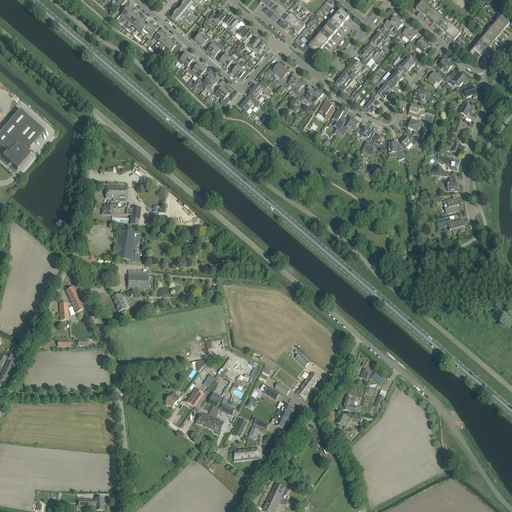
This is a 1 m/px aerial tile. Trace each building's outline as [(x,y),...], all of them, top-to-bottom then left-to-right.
[(197,6),(191,2),(189,0),(186,0),(185,2),(185,1),(183,3),(189,9),(192,6),(195,9),(195,8),(197,10),(198,8),(197,6)] [(267,9),(274,1),(274,0),(269,0),(264,6),(267,9)] [(271,12),(278,4),(274,1),(267,9),(271,12)] [(419,13),(427,4),(423,1),(416,10),(419,13)] [(274,15),(281,6),(283,5),(279,2),(278,4),(271,12),(274,15)] [(187,11),(189,9),(183,3),(181,5),(182,5),(179,8),(188,16),(190,14),(187,11)] [(423,16),(430,7),(427,4),(419,13),(423,16)] [(278,18),(285,9),(281,6),(274,15),(278,18)] [(426,19),(433,10),(430,7),(423,16),(426,19)] [(126,17),(131,11),(127,8),(122,14),(120,16),(124,19),(126,17)] [(186,18),(188,16),(179,8),(177,11),(176,11),(175,13),(181,18),(183,16),(186,18)] [(281,21),(288,12),(285,9),(278,18),(281,21)] [(430,22),(437,13),(433,10),(426,19),(430,22)] [(128,23),(135,15),(131,11),(126,17),(124,19),(128,23)] [(346,21),(349,18),(341,11),(338,14),(346,21)] [(292,15),(288,12),(281,21),(284,24),(292,15)] [(288,27),(295,18),(297,15),(294,12),(292,15),(284,24),(288,27)] [(346,21),(338,14),(335,12),(332,15),(335,18),(343,25),(346,21)] [(179,21),(181,18),(175,13),(173,15),(171,18),(180,26),(181,24),(182,23),(179,21)] [(220,23),(224,19),(225,17),(221,13),(217,17),(213,13),(209,18),(213,22),(215,20),(219,24),(220,23)] [(433,25),(440,16),(437,13),(430,22),(433,25)] [(132,26),(139,18),(135,15),(128,23),(132,26)] [(437,27),(444,19),(440,16),(433,25),(437,27)] [(228,27),(234,20),(230,17),(226,20),(224,19),(220,23),(222,25),(224,24),(228,27)] [(393,28),(399,21),(395,17),(391,22),(389,20),(385,24),(389,28),(391,26),(393,28)] [(498,21),(507,28),(510,24),(501,17),(498,21)] [(136,30),(138,28),(143,22),(139,18),(132,26),(136,30)] [(291,29),(298,21),(295,18),(288,27),(291,29)] [(340,28),(343,25),(335,18),(332,21),(340,28)] [(507,28),(498,21),(495,18),(492,22),(504,31),(507,28)] [(440,30),(447,22),(444,19),(437,27),(440,30)] [(233,35),(237,30),(235,28),(238,24),(234,20),(228,27),(231,30),(229,31),(233,35)] [(285,29),(287,26),(280,21),(278,24),(285,29)] [(295,32),(302,24),(298,21),(291,29),(295,32)] [(337,32),(340,28),(332,21),(329,24),(337,32)] [(398,36),(402,31),(400,29),(403,25),(399,21),(393,28),(396,30),(394,32),(398,36)] [(148,25),(147,25),(143,22),(138,28),(142,32),(144,30),(148,25)] [(443,33),(451,25),(447,22),(440,30),(443,33)] [(501,35),(504,31),(492,22),(489,25),(493,28),(501,35)] [(148,33),(153,27),(149,23),(147,25),(148,25),(144,30),(148,33)] [(295,32),(298,35),(305,27),(302,24),(295,32)] [(334,35),(337,32),(329,24),(326,28),(334,35)] [(447,36),(454,28),(451,25),(443,33),(447,36)] [(152,37),(154,34),(158,30),(153,27),(148,33),(152,37)] [(241,39),(247,32),(243,28),(239,32),(237,30),(233,35),(235,37),(237,35),(241,39)] [(332,38),(334,35),(326,28),(323,31),(332,38)] [(450,39),(457,31),(454,28),(447,36),(450,39)] [(498,38),(501,35),(493,28),(490,31),(498,38)] [(197,37),(194,41),(198,44),(206,35),(200,29),(195,35),(197,37)] [(404,42),(412,33),(408,29),(405,33),(402,31),(398,36),(404,42)] [(498,38),(490,31),(487,29),(484,32),(495,42),(498,38)] [(329,42),(332,38),(323,31),(320,35),(329,42)] [(450,39),(454,42),(461,34),(457,31),(450,39)] [(158,42),(165,34),(164,33),(163,34),(162,34),(159,32),(156,36),(154,38),(158,42)] [(246,46),(250,41),(248,39),(251,35),(247,32),(241,39),(244,41),(242,43),(246,46)] [(492,45),(495,42),(484,32),(481,35),(492,45)] [(390,39),(389,37),(385,34),(383,37),(379,33),(375,38),(381,43),(384,46),(388,41),(390,39)] [(411,47),(415,42),(413,40),(417,36),(412,33),(404,42),(411,47)] [(160,48),(168,39),(165,37),(166,36),(166,35),(165,34),(158,42),(160,44),(158,46),(160,48)] [(207,46),(212,40),(206,35),(198,44),(202,47),(205,44),(207,46)] [(326,45),(329,42),(320,35),(317,38),(326,45)] [(489,49),(492,45),(481,35),(478,39),(481,41),(489,49)] [(323,49),(326,45),(317,38),(314,41),(323,49)] [(379,45),(381,43),(375,38),(371,42),(375,45),(373,48),(380,54),(383,51),(381,49),(382,48),(379,45)] [(166,49),(173,41),(172,41),(171,41),(170,41),(168,39),(160,48),(162,49),(162,50),(164,47),(166,49)] [(254,50),(260,43),(256,39),(253,43),(250,41),(246,46),(249,48),(250,46),(254,50)] [(210,55),(216,48),(219,45),(212,40),(207,46),(209,48),(206,51),(210,55)] [(420,50),(425,44),(421,40),(418,44),(415,42),(411,47),(415,51),(418,49),(420,50)] [(174,43),(174,42),(173,41),(166,49),(169,51),(166,53),(168,55),(171,53),(173,50),(176,46),(173,44),(174,43)] [(320,52),(323,49),(314,41),(311,45),(320,52)] [(486,52),(489,49),(481,41),(478,45),(486,52)] [(478,45),(475,42),(472,46),(475,48),(483,55),(486,52),(478,45)] [(256,56),(257,57),(260,60),(263,57),(263,55),(262,54),(264,52),(261,50),(265,47),(260,43),(254,50),(253,52),(257,55),(256,56)] [(420,55),(421,55),(424,59),(429,54),(426,52),(430,48),(425,44),(420,50),(422,53),(420,55)] [(216,48),(210,55),(214,58),(218,54),(220,51),(221,51),(222,49),(221,47),(220,45),(219,46),(219,45),(216,48)] [(317,56),(320,52),(311,45),(308,48),(317,56)] [(373,48),(371,50),(367,47),(363,51),(372,59),(375,55),(377,53),(380,55),(380,54),(373,48)] [(480,59),(472,52),(468,48),(465,52),(469,55),(477,62),(480,59)] [(480,59),(483,55),(475,48),(472,52),(480,59)] [(370,61),(372,59),(363,51),(359,56),(364,59),(361,62),(366,66),(368,68),(370,66),(368,64),(370,61)] [(413,58),(408,54),(407,53),(401,60),(411,69),(415,64),(411,61),(413,58)] [(175,58),(173,60),(177,63),(178,63),(181,66),(183,64),(189,57),(185,54),(182,58),(178,55),(175,58)] [(223,65),(229,59),(225,55),(219,62),(223,65)] [(232,67),(237,61),(231,56),(229,59),(223,65),(227,69),(230,65),(232,67)] [(189,57),(183,64),(187,68),(189,70),(192,66),(190,65),(193,61),(189,57)] [(407,73),(411,69),(401,60),(397,64),(395,67),(396,68),(401,72),(403,70),(407,73)] [(443,69),(447,73),(452,67),(444,60),(438,68),(441,71),(443,69)] [(241,69),(243,67),(237,61),(232,67),(234,69),(231,73),(235,76),(241,69)] [(366,66),(361,62),(359,64),(355,61),(352,65),(358,71),(360,68),(363,70),(366,66)] [(192,66),(189,70),(191,72),(190,74),(194,77),(202,68),(197,65),(194,68),(192,66)] [(278,76),(284,69),(279,65),(274,70),(272,68),(268,72),(269,73),(268,74),(270,76),(271,75),(273,77),(276,74),(278,76)] [(358,71),(352,65),(348,69),(352,73),(350,75),(355,79),(358,83),(360,81),(356,78),(361,73),(358,71)] [(195,82),(194,84),(194,85),(196,86),(198,84),(200,82),(203,78),(201,77),(206,72),(202,68),(194,77),(198,79),(195,82)] [(399,74),(401,72),(396,68),(393,72),(395,74),(393,77),(400,82),(403,78),(399,74)] [(250,73),(247,70),(245,69),(243,71),(241,69),(235,76),(239,79),(242,76),(245,78),(250,73)] [(287,81),(284,79),(289,73),(284,69),(278,76),(280,78),(279,80),(280,81),(278,83),(282,87),(287,81)] [(439,85),(439,84),(443,80),(434,72),(430,77),(427,81),(434,86),(437,83),(439,85)] [(355,79),(350,75),(348,78),(344,74),(340,79),(346,84),(349,86),(355,79)] [(468,81),(461,75),(461,74),(457,79),(454,76),(453,77),(451,79),(449,82),(454,86),(456,84),(459,87),(463,83),(465,85),(468,81)] [(396,87),(400,82),(393,77),(391,75),(385,82),(389,86),(392,83),(396,87)] [(200,82),(198,84),(201,86),(204,90),(213,80),(212,80),(213,79),(210,77),(209,77),(206,80),(203,79),(203,78),(200,82)] [(291,92),(299,82),(294,78),(289,83),(287,81),(282,87),(279,90),(281,92),(285,90),(284,90),(286,88),(291,92)] [(344,86),(346,84),(340,79),(336,83),(340,86),(338,89),(343,93),(346,89),(347,89),(344,86)] [(214,82),(213,80),(204,90),(209,93),(211,95),(216,89),(214,87),(217,84),(216,83),(217,82),(215,81),(214,82)] [(262,87),(266,90),(269,87),(263,82),(260,85),(262,87)] [(299,99),(303,94),(304,93),(301,90),(304,86),(299,82),(291,92),(299,99)] [(387,88),(389,86),(385,82),(381,86),(383,88),(381,90),(388,96),(392,92),(387,88)] [(262,87),(260,89),(256,86),(253,90),(260,96),(262,93),(264,95),(268,92),(266,90),(262,87)] [(224,89),(222,87),(222,88),(221,88),(218,91),(216,89),(211,95),(213,97),(214,96),(216,98),(216,99),(217,100),(219,97),(219,98),(225,91),(224,90),(224,89)] [(468,91),(467,88),(467,87),(460,90),(462,96),(464,100),(467,99),(473,96),(474,99),(477,97),(474,88),(472,89),(468,91)] [(381,90),(378,88),(376,91),(375,91),(371,91),(370,93),(373,95),(378,99),(380,97),(384,101),(388,96),(381,90)] [(262,98),(260,96),(253,90),(249,94),(255,99),(254,101),(258,105),(260,103),(259,102),(262,98)] [(434,98),(428,93),(424,90),(425,91),(423,93),(416,91),(413,101),(423,105),(425,100),(432,103),(435,99),(434,98)] [(225,107),(230,101),(226,98),(229,94),(225,91),(219,98),(222,100),(220,101),(220,103),(221,104),(225,107)] [(299,99),(296,103),(297,104),(300,100),(302,102),(307,106),(316,95),(312,92),(312,93),(310,91),(306,97),(303,94),(299,99)] [(316,95),(307,106),(309,108),(309,109),(311,110),(310,112),(313,115),(316,111),(319,107),(316,104),(320,99),(318,97),(319,97),(316,95)] [(378,99),(373,95),(372,95),(369,99),(367,99),(366,101),(376,110),(380,105),(376,102),(378,99)] [(247,100),(244,104),(250,109),(253,111),(256,108),(258,109),(260,107),(258,105),(254,101),(253,101),(251,103),(247,100)] [(372,114),(376,110),(366,101),(365,102),(365,104),(362,108),(365,111),(367,109),(372,114)] [(328,122),(332,114),(335,110),(330,107),(331,106),(326,103),(318,114),(325,119),(324,120),(328,122)] [(247,113),(250,109),(244,104),(240,108),(244,111),(242,113),(248,118),(250,116),(248,114),(247,113)] [(423,108),(419,106),(414,105),(413,108),(411,109),(410,109),(408,115),(408,116),(420,119),(421,115),(422,116),(423,116),(424,115),(425,114),(424,113),(423,112),(422,112),(423,108)] [(471,114),(472,113),(473,109),(465,105),(464,106),(461,105),(459,111),(456,116),(463,119),(465,116),(467,117),(469,113),(471,114)] [(29,149),(44,131),(20,110),(0,132),(0,146),(3,150),(5,148),(9,152),(7,151),(2,156),(18,169),(31,154),(26,150),(24,152),(23,151),(27,147),(29,149)] [(343,127),(345,124),(342,122),(346,116),(338,111),(336,115),(330,125),(337,129),(334,134),(337,136),(339,133),(343,127)] [(350,128),(355,131),(359,124),(355,121),(355,120),(349,116),(345,124),(343,127),(348,130),(350,128)] [(425,124),(418,122),(413,121),(412,123),(411,123),(410,124),(410,123),(408,129),(415,131),(413,135),(418,137),(421,138),(421,135),(420,133),(418,132),(419,128),(422,129),(424,128),(425,124)] [(466,125),(461,124),(455,122),(453,128),(454,129),(453,134),(456,135),(461,136),(463,129),(465,130),(466,125)] [(370,143),(372,138),(375,133),(374,133),(371,132),(370,132),(370,131),(369,131),(368,129),(368,128),(365,127),(364,129),(364,130),(363,130),(359,138),(370,143)] [(417,143),(410,136),(407,132),(404,135),(405,136),(400,141),(403,144),(402,145),(406,149),(411,143),(414,146),(415,146),(418,148),(420,146),(417,143)] [(382,144),(384,140),(379,137),(377,138),(374,137),(371,145),(378,148),(380,145),(382,145),(382,144)] [(456,142),(451,141),(449,140),(447,147),(451,148),(451,152),(460,154),(462,146),(455,145),(456,142)] [(403,154),(400,146),(399,143),(396,144),(395,142),(389,143),(389,148),(388,148),(389,154),(396,153),(397,156),(403,154)] [(365,143),(361,152),(362,153),(362,154),(363,154),(366,155),(366,154),(369,147),(370,146),(365,143)] [(369,147),(366,154),(368,155),(371,156),(375,150),(372,149),(369,147)] [(443,157),(443,156),(438,156),(438,160),(439,162),(445,162),(445,164),(448,168),(448,171),(458,172),(458,164),(457,163),(454,163),(454,159),(448,158),(443,157)] [(448,186),(446,188),(448,190),(448,192),(449,192),(450,193),(451,192),(453,192),(458,192),(458,185),(455,185),(455,183),(456,183),(456,179),(451,179),(449,179),(449,185),(448,185),(448,186)] [(118,193),(118,188),(106,187),(106,199),(113,199),(112,195),(117,195),(117,193),(118,193)] [(112,195),(113,199),(116,199),(116,201),(119,201),(119,202),(125,202),(126,200),(127,200),(127,188),(118,188),(118,193),(117,193),(117,195),(112,195)] [(445,210),(446,215),(459,212),(458,207),(459,207),(457,198),(447,201),(448,205),(444,206),(445,210)] [(102,210),(102,215),(112,215),(113,205),(108,205),(107,210),(102,210)] [(140,220),(141,208),(132,207),(132,210),(127,209),(126,216),(131,216),(131,219),(140,220)] [(445,221),(444,222),(444,219),(438,220),(439,223),(437,224),(438,229),(447,227),(445,221)] [(462,220),(448,224),(450,231),(454,230),(455,234),(461,233),(462,233),(462,232),(464,232),(463,228),(464,227),(462,220)] [(116,255),(116,258),(131,261),(135,232),(120,230),(118,244),(115,244),(113,254),(116,255)] [(127,285),(126,288),(128,289),(128,290),(133,290),(148,291),(148,289),(152,289),(153,277),(148,277),(148,276),(145,275),(145,272),(129,271),(129,272),(128,272),(128,275),(128,285),(127,285)] [(71,302),(78,298),(73,287),(66,291),(71,302)] [(121,294),(112,298),(118,312),(126,309),(130,308),(126,299),(123,298),(121,294)] [(78,298),(71,302),(76,313),(84,309),(78,298)] [(69,321),(67,303),(59,304),(60,321),(69,321)] [(310,363),(300,353),(295,358),(305,368),(310,363)] [(14,363),(9,361),(8,361),(0,376),(0,380),(4,383),(14,363)] [(254,367),(250,377),(245,375),(244,377),(240,375),(238,380),(242,381),(242,379),(251,383),(257,369),(254,367)] [(369,372),(364,370),(360,378),(366,380),(369,372)] [(386,379),(376,371),(371,377),(381,385),(386,379)] [(203,384),(208,388),(215,378),(210,374),(203,384)] [(312,391),(320,381),(311,374),(311,375),(309,378),(309,377),(303,384),(312,391)] [(290,390),(278,383),(275,389),(287,396),(290,390)] [(303,384),(300,388),(302,390),(300,391),(299,390),(296,394),(304,401),(312,391),(303,384)] [(263,385),(260,390),(265,393),(264,393),(276,400),(280,394),(268,387),(268,388),(263,385)] [(190,398),(187,402),(195,408),(198,404),(204,395),(204,394),(197,389),(190,398)] [(177,402),(180,398),(183,394),(176,390),(173,393),(170,397),(169,399),(166,403),(173,408),(178,402),(177,402)] [(223,398),(221,397),(214,394),(210,405),(217,408),(219,402),(220,403),(223,398)] [(379,396),(376,404),(381,406),(385,398),(379,395),(379,396)] [(352,398),(351,398),(346,397),(345,404),(354,406),(356,399),(352,398)] [(221,403),(218,410),(232,416),(236,417),(238,412),(235,410),(235,409),(228,406),(230,401),(223,398),(221,403)] [(251,400),(246,406),(250,409),(252,406),(255,402),(251,400)] [(289,419),(294,408),(284,404),(281,410),(279,409),(277,414),(289,419)] [(354,407),(354,406),(345,404),(343,410),(355,414),(356,411),(353,410),(353,406),(354,407)] [(204,415),(200,414),(196,424),(201,426),(201,425),(204,426),(204,427),(221,433),(224,423),(221,422),(221,420),(212,417),(205,414),(204,415)] [(284,430),(289,419),(277,414),(274,420),(276,421),(274,426),(284,430)] [(341,415),(337,424),(346,427),(348,423),(348,422),(350,418),(346,417),(341,415)] [(267,430),(270,424),(257,418),(254,425),(267,430)] [(240,419),(235,431),(241,434),(247,422),(240,419)] [(252,427),(249,435),(251,436),(256,438),(259,430),(252,427)] [(326,448),(323,449),(326,455),(329,454),(328,453),(334,449),(332,445),(326,448)] [(234,462),(236,461),(258,459),(258,448),(234,451),(234,462)] [(302,494),(305,491),(297,483),(293,486),(302,494)] [(286,489),(280,486),(276,484),(273,491),(280,495),(279,496),(285,499),(289,490),(286,489)] [(309,484),(306,489),(310,492),(314,488),(309,484)] [(285,499),(279,496),(280,495),(273,491),(271,494),(270,494),(263,508),(264,509),(262,511),(263,511),(275,511),(277,510),(280,503),(284,506),(287,500),(285,499)] [(91,511),(98,511),(103,511),(103,498),(96,498),(96,501),(91,501),(91,500),(78,500),(79,507),(90,506),(91,511)]
